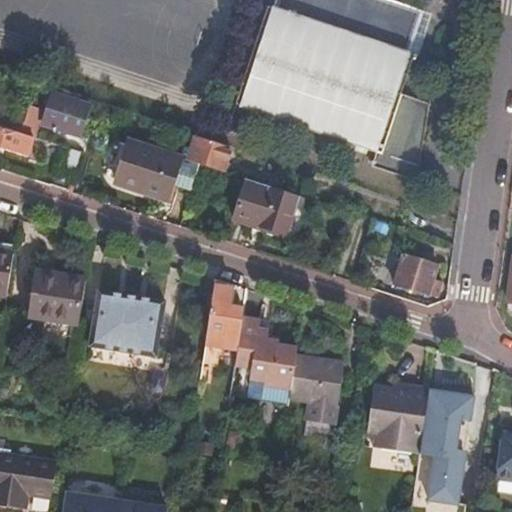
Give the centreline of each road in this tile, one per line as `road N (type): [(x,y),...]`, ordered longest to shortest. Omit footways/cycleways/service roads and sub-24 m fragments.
road 1 (residential): [(0,191),(461,338)]
road 2 (residential): [(461,338),(511,4)]
